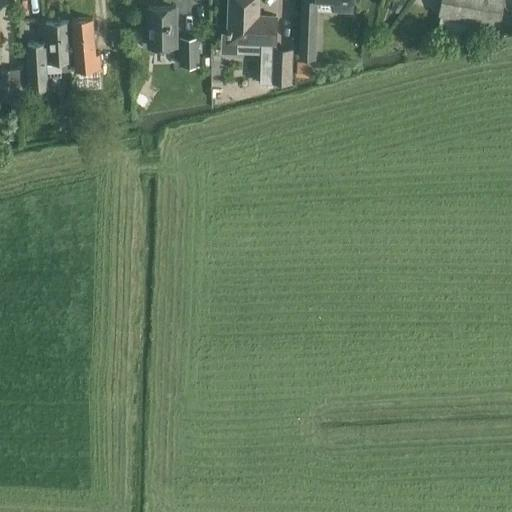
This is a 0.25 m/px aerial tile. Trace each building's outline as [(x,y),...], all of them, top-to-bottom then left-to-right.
[(222,33),(221,52),(236,53),(262,54),(260,82),(261,82),(274,83),(290,84),(292,49),(275,49),(275,44),(275,36),(276,16),(258,15),(258,0),(229,0),(228,29),(227,29),(227,33),(222,33)] [(316,9),(352,11),(352,0),(315,0),(314,0),(302,0),(300,58),(314,60),(316,9)] [(436,36),(462,41),(463,36),(479,38),(481,23),(498,26),(502,0),(442,0),(440,16),(436,36)] [(148,46),(176,46),(176,7),(148,7),(148,46)] [(93,18),(72,19),(73,39),(75,69),(100,67),(99,53),(95,54),(94,38),(93,18)] [(28,44),(31,89),(50,88),(48,60),(59,59),(60,72),(71,71),(70,58),(72,58),(69,20),(45,22),(47,46),(45,46),(45,43),(28,44)] [(181,38),(181,65),(197,65),(197,38),(181,38)] [(11,127),(9,127),(9,140),(23,139),(21,71),(0,71),(0,96),(7,98),(7,100),(13,101),(13,115),(12,115),(11,127)] [(81,79),(72,79),(72,92),(82,91),(81,79)] [(216,88),(214,91),(214,98),(217,100),(220,100),(223,97),(222,90),(220,88),(216,88)] [(140,90),(132,105),(144,111),(152,96),(140,90)]
